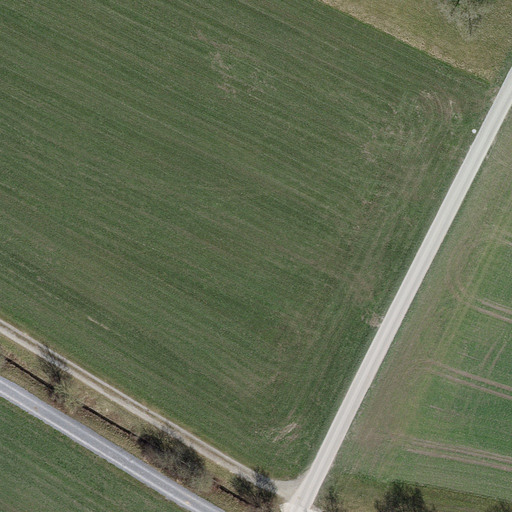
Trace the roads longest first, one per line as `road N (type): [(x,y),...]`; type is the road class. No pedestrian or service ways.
road 1 (track): [(305,511),(511,84)]
road 2 (track): [(0,325),(171,431),(311,500)]
road 3 (track): [(216,511),(0,387)]
